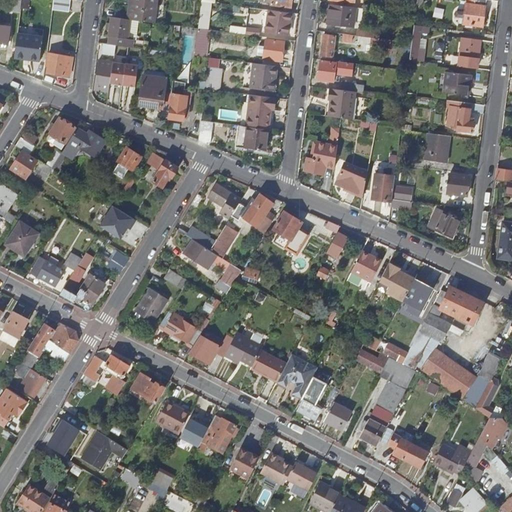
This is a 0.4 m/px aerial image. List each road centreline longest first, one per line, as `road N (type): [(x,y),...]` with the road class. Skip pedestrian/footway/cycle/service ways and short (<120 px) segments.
road 1 (residential): [(99,330),(383,480),(427,511)]
road 2 (residential): [(509,0),(473,273)]
road 3 (tertiary): [(286,189),(473,273)]
road 4 (residential): [(207,156),(99,330)]
road 5 (residential): [(286,189),(310,0)]
road 6 (residential): [(99,330),(0,487)]
road 7 (tertiary): [(77,106),(207,156)]
